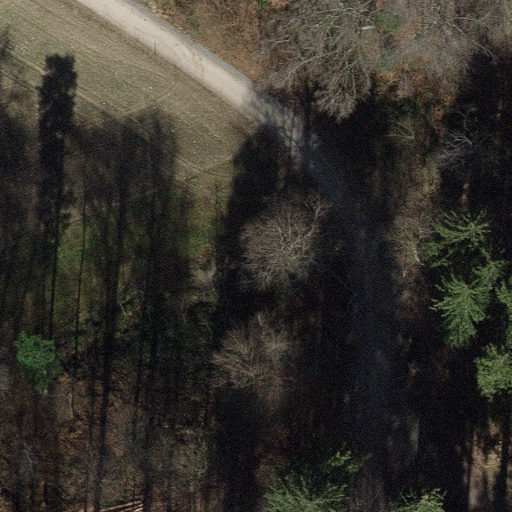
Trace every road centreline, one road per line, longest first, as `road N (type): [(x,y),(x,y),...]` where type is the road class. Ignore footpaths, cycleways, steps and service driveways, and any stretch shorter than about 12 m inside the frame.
road 1 (track): [(102,0),(304,141),(358,206),(387,324),(371,470)]
road 2 (track): [(371,470),(511,510)]
